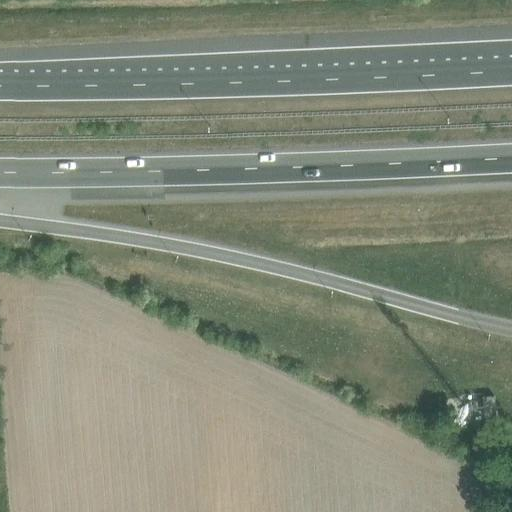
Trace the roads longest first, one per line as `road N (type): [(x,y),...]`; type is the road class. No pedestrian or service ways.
road 1 (motorway): [(0,170),(206,170),(511,154)]
road 2 (motorway): [(511,68),(0,83)]
